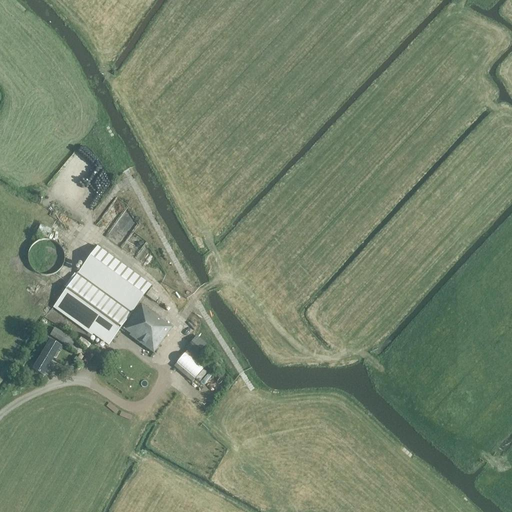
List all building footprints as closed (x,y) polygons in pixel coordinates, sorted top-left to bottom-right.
[(65,260),(64,257),(63,253),(61,249),(59,247),(57,245),(54,244),(51,243),(47,243),(43,243),(41,244),(38,246),(35,248),(33,251),(32,254),(31,257),(31,260),(31,264),(32,267),(34,270),(36,273),(38,274),(42,276),(45,277),(48,277),(51,277),(54,276),(57,274),(60,272),(61,270),(63,267),(64,264),(65,260)] [(97,247),(55,306),(108,345),(114,338),(133,311),(138,304),(151,286),(97,247)] [(144,259),(151,250),(146,247),(140,256),(144,259)] [(135,313),(123,329),(130,334),(129,336),(153,353),(171,328),(138,304),(133,311),(135,313)] [(57,328),(52,336),(62,342),(67,334),(57,328)] [(195,355),(201,349),(205,344),(196,337),(186,348),(195,355)] [(61,346),(50,340),(33,369),(43,376),(61,346)]
